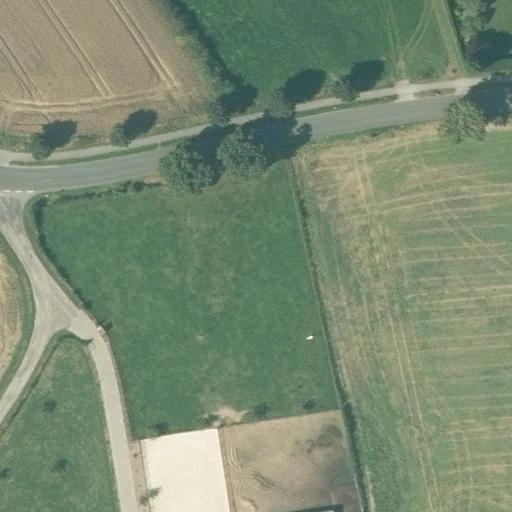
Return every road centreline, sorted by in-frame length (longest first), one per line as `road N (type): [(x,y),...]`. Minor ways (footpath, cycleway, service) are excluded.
road 1 (tertiary): [(0,176),(54,177),(384,113),(511,100)]
road 2 (unclassified): [(0,414),(47,329),(51,293),(0,180)]
